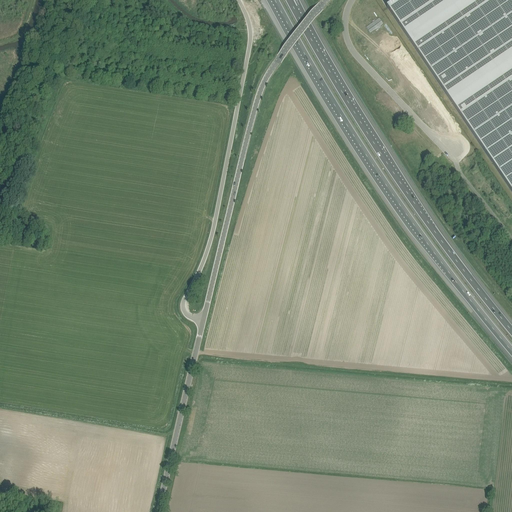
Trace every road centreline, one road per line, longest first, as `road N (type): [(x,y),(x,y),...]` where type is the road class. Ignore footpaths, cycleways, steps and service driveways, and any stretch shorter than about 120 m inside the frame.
road 1 (motorway): [(275,0),(384,183),(511,351)]
road 2 (motorway): [(511,329),(396,177),(294,8)]
road 3 (unclassified): [(203,321),(261,87),(326,0)]
road 4 (unclassified): [(203,321),(182,305),(211,237),(250,42),(238,0)]
road 5 (track): [(510,379),(195,352)]
road 6 (unclassified): [(461,144),(429,131),(350,47),(344,31),(351,0)]
road 7 (unclassified): [(158,511),(203,321)]
